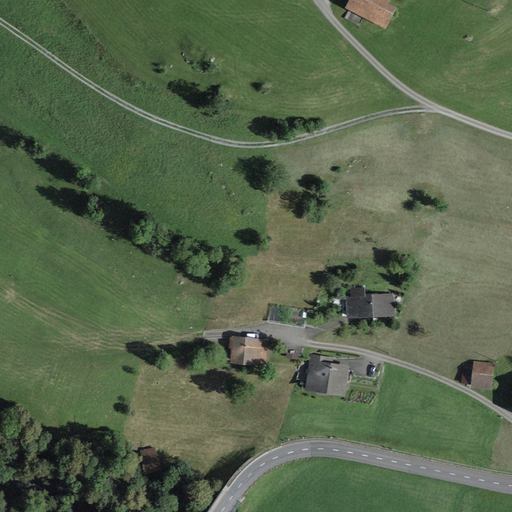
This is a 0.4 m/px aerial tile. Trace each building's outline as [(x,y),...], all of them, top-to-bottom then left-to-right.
[(353,0),(351,4),(385,22),(392,9),(383,4),(385,0),(353,0)] [(347,303),(347,316),(393,313),(393,298),(391,298),(391,295),(364,296),(363,288),(351,288),(352,303),(347,303)] [(268,321),(286,324),(289,306),(270,303),(268,321)] [(305,327),(307,309),(289,306),(286,324),(305,327)] [(230,338),(230,341),(233,342),(231,360),(263,363),(264,348),(267,348),(267,341),(230,338)] [(208,344),(206,353),(214,354),(216,345),(208,344)] [(314,357),(310,382),(314,383),(313,388),(341,392),(343,380),(351,382),(352,370),(328,367),(329,359),(314,357)] [(464,364),(462,383),(489,386),(492,365),(475,363),(475,366),(464,364)] [(142,450),(145,472),(158,470),(155,448),(142,450)]
